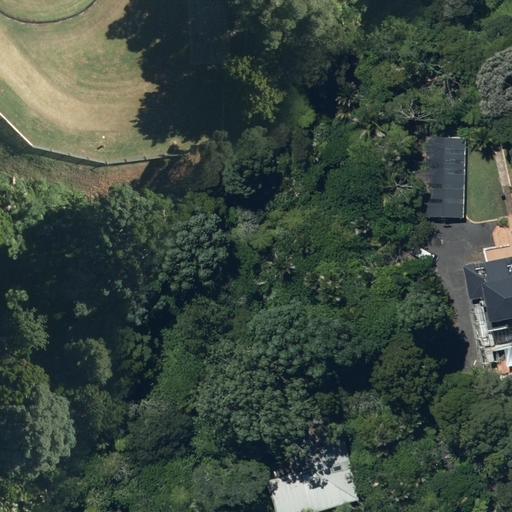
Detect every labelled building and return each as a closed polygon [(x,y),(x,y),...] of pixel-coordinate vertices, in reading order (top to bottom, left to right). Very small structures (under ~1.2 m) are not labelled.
[(230,0),(192,0),(195,66),(233,65),(230,0)] [(430,222),(465,222),(465,145),(431,145),(430,222)] [(426,237),(400,237),(400,263),(426,263),(426,237)] [(511,262),(464,275),(471,307),(481,305),(490,340),(511,335),(511,262)] [(269,489),(275,511),(351,511),(360,510),(340,438),(297,451),(305,478),(269,489)]
